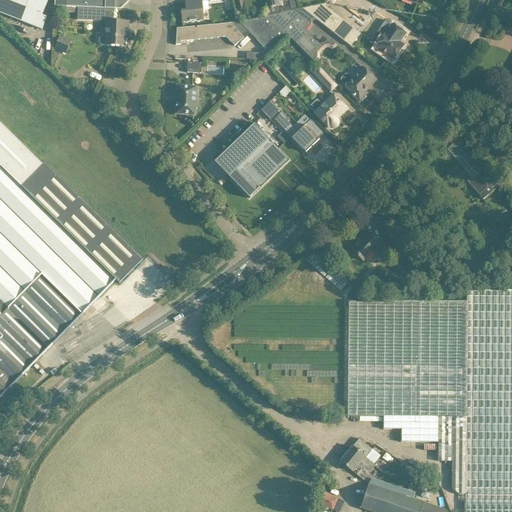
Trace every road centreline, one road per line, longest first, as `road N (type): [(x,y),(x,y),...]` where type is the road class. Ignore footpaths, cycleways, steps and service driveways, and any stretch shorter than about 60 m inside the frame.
road 1 (tertiary): [(252,260),(343,178),(414,97),(450,53),(477,0)]
road 2 (tertiary): [(0,474),(75,381),(252,260)]
road 3 (unclassified): [(153,0),(124,105),(252,260)]
